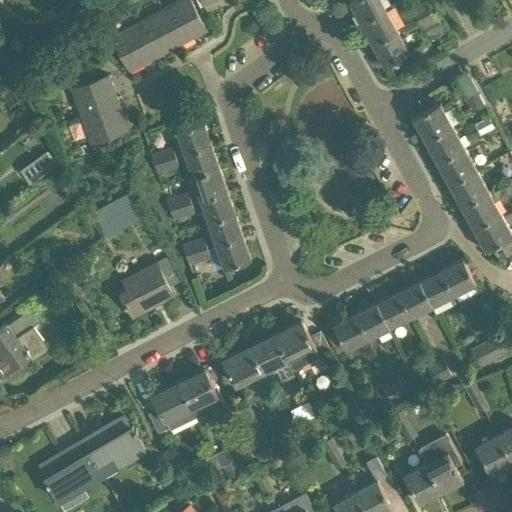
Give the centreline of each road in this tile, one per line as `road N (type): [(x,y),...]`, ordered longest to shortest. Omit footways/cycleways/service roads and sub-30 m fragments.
road 1 (residential): [(291,279),(0,422)]
road 2 (residential): [(376,109),(429,206),(430,235),(319,291),(291,279)]
road 3 (residential): [(291,279),(229,98),(305,33)]
road 4 (residential): [(511,27),(376,109)]
